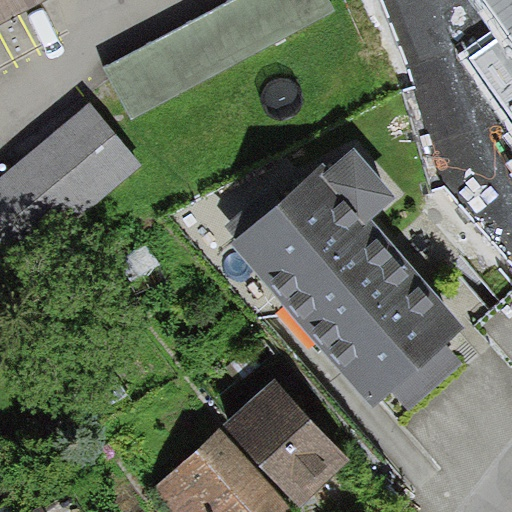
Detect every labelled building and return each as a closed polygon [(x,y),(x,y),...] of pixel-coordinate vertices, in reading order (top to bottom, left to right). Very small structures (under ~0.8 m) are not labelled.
[(0,0),(0,25),(49,0),(0,0)] [(325,9),(320,0),(232,0),(100,72),(125,117),(325,9)] [(511,0),(487,0),(511,35),(511,0)] [(0,286),(134,169),(81,108),(0,178),(0,286)] [(399,207),(353,154),(233,259),(369,414),(390,395),(408,415),(457,372),(441,354),(466,332),(375,228),(399,207)] [(296,511),(352,466),(281,381),(149,492),(166,511),(296,511)]
